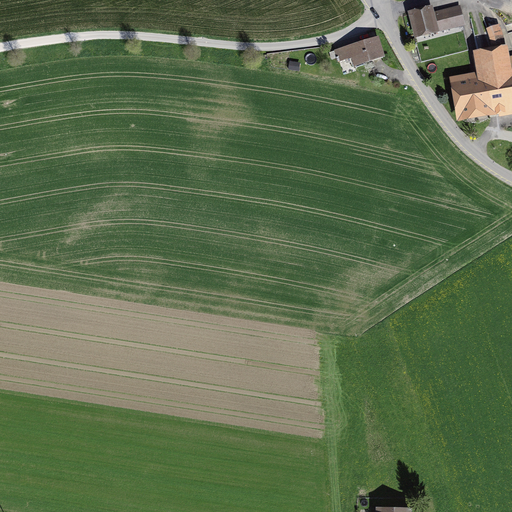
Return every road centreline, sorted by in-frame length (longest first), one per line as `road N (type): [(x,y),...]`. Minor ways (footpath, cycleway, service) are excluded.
road 1 (track): [(381,13),(326,40),(271,48),(130,35),(0,46)]
road 2 (unclassified): [(381,13),(451,129),(511,176)]
